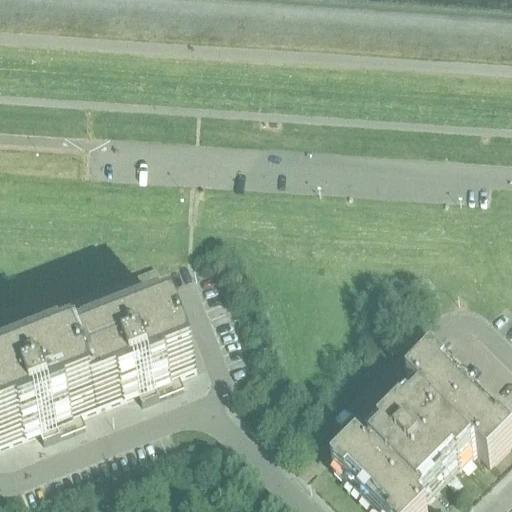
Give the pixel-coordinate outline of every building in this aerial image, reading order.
[(156,274),(146,278),(155,302),(166,297),(156,274)] [(146,278),(135,282),(145,306),(155,302),(146,278)] [(135,282),(125,287),(134,310),(145,306),(135,282)] [(125,287),(114,291),(124,314),(134,310),(125,287)] [(114,291),(104,295),(113,318),(124,314),(114,291)] [(104,295),(93,299),(103,322),(113,318),(104,295)] [(93,299),(83,303),(92,326),(103,322),(93,299)] [(83,303),(73,307),(82,330),(92,326),(83,303)] [(73,307),(62,311),(71,334),(82,330),(73,307)] [(62,311),(52,315),(61,338),(71,334),(62,311)] [(52,315),(41,319),(50,343),(61,338),(52,315)] [(41,319),(20,327),(30,351),(50,343),(41,319)] [(30,351),(20,327),(10,332),(19,355),(30,351)] [(179,331),(47,382),(0,400),(0,453),(39,438),(44,449),(86,433),(82,422),(138,400),(142,411),(184,394),(180,383),(197,377),(179,331)] [(10,332),(0,335),(0,336),(9,359),(19,355),(10,332)] [(0,336),(0,362),(9,359),(0,336)] [(490,473),(511,450),(511,443),(501,433),(497,437),(444,383),(448,379),(433,365),(408,390),(425,408),(407,426),(403,422),(380,444),(384,448),(370,463),(359,452),(333,477),(367,511),(424,511),(477,460),(490,473)]
